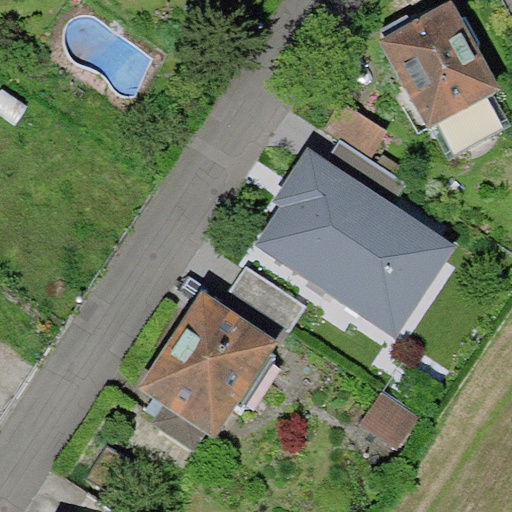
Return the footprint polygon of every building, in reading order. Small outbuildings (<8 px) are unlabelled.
[(95,0),(68,0),(35,47),(126,110),(168,51),(95,0)] [(498,95),(453,6),(372,47),(417,136),(498,95)] [(339,136),(371,155),(386,131),(345,102),(328,128),(339,136)] [(457,246),(309,148),(269,206),(276,208),(255,246),(396,342),(457,246)] [(296,301),(244,268),(231,293),(220,310),(195,295),(162,349),(142,381),(138,388),(165,405),(152,426),(194,452),(206,433),(218,440),(304,306),(296,301)] [(376,397),(357,427),(398,453),(417,423),(376,397)]
